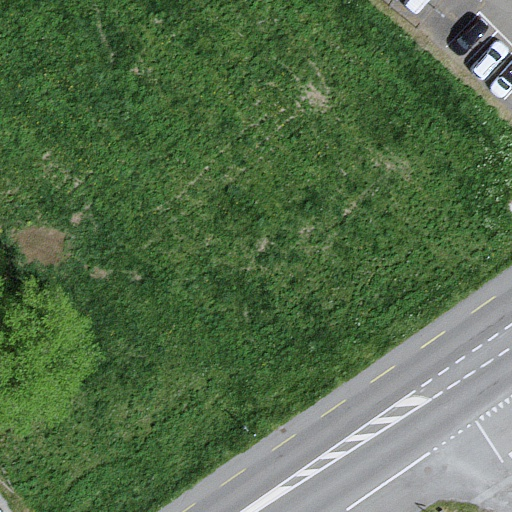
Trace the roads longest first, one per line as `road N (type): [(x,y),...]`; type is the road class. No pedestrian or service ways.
road 1 (primary): [(511,335),(258,511)]
road 2 (track): [(406,511),(511,439)]
